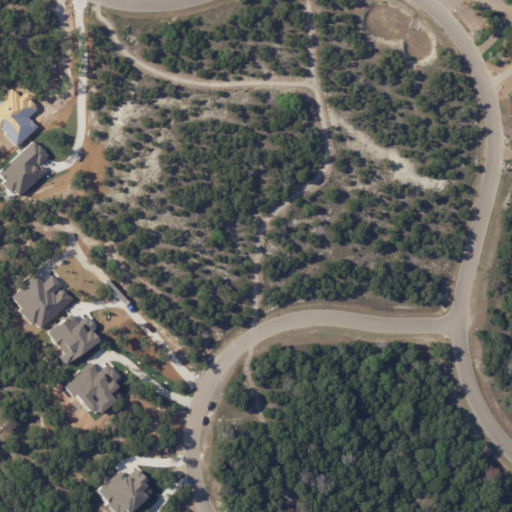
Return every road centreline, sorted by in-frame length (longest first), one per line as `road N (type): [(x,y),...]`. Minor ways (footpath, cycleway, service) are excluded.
road 1 (residential): [(102,0),(144,7),(201,0),(452,35),(486,99),(496,149),(462,287),(462,362),(478,413),(511,453)]
road 2 (residential): [(458,329),(306,318),(241,344),(201,391),(189,430),(190,481),(202,511)]
